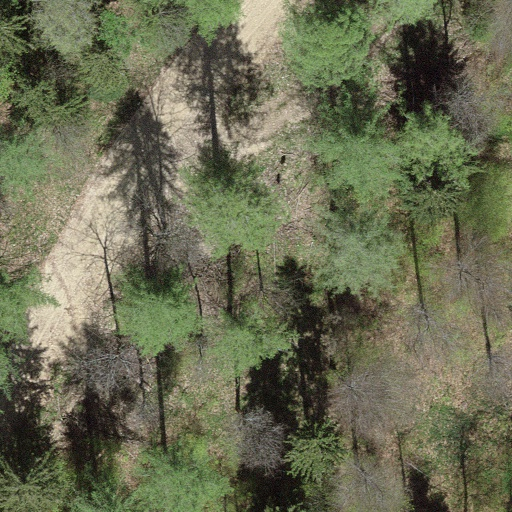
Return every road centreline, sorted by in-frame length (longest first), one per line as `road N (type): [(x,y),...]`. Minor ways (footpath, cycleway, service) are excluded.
road 1 (track): [(397,0),(144,159)]
road 2 (track): [(144,159),(60,267),(0,386)]
road 3 (track): [(274,0),(144,159)]
